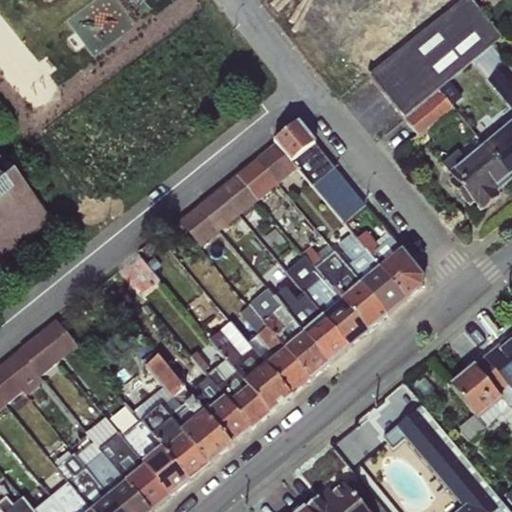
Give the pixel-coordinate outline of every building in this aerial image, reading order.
[(477,0),(465,0),(371,73),(419,135),(456,106),(441,86),(505,36),(477,0)] [(511,116),(481,144),(511,178),(511,69),(506,63),(486,81),(511,113),(511,116)] [(305,123),(180,217),(202,247),(304,170),(343,222),(367,204),(305,123)] [(511,180),(511,178),(481,144),(448,173),(481,214),(501,196),(499,192),(511,180)] [(0,272),(54,226),(0,163),(0,272)] [(354,239),(405,303),(422,289),(422,277),(400,251),(389,260),(365,232),(354,239)] [(405,303),(354,239),(346,245),(356,258),(345,268),(387,317),(405,303)] [(387,317),(345,268),(335,253),(324,262),(310,247),(300,254),(310,267),(368,333),(387,317)] [(143,252),(121,269),(142,296),(164,278),(143,252)] [(368,333),(310,267),(292,283),(303,296),(348,350),(368,333)] [(275,296),(330,365),(348,350),(303,296),(297,301),(285,288),(275,296)] [(330,365),(275,296),(267,290),(248,306),(310,382),(330,365)] [(310,382),(248,306),(238,314),(255,335),(248,344),(292,397),(310,382)] [(63,317),(0,365),(0,412),(86,347),(63,317)] [(292,397),(248,344),(230,323),(208,342),(224,362),(270,416),(292,397)] [(511,333),(484,357),(511,391),(511,333)] [(232,447),(180,382),(157,356),(144,368),(161,389),(152,396),(151,398),(207,468),(232,447)] [(511,423),(511,391),(484,357),(449,386),(474,416),(457,430),(468,443),(501,417),(509,426),(511,423)] [(270,416),(224,362),(207,377),(207,381),(251,432),(270,416)] [(251,432),(207,381),(200,384),(190,372),(180,382),(232,447),(251,432)] [(207,468),(151,398),(132,413),(138,423),(188,484),(207,468)] [(155,511),(170,499),(120,437),(104,418),(85,433),(91,444),(150,511),(155,511)] [(188,484),(138,423),(120,437),(170,499),(188,484)] [(150,511),(91,444),(76,456),(120,511),(150,511)] [(120,511),(76,456),(72,454),(55,469),(68,487),(89,511),(120,511)] [(89,511),(68,487),(62,490),(49,475),(38,484),(51,502),(59,511),(89,511)] [(305,509),(307,511),(367,511),(344,483),(322,502),(317,499),(305,509)] [(33,511),(22,499),(13,506),(5,498),(0,502),(0,511),(33,511)] [(59,511),(51,502),(35,511),(59,511)]
